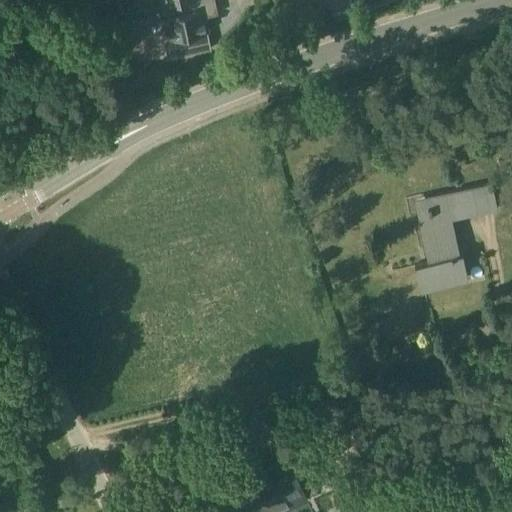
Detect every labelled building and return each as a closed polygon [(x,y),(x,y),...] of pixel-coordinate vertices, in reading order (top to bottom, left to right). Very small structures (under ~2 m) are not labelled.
[(105,0),(104,0),(88,10),(94,19),(111,9),(105,0)] [(166,28),(162,32),(168,58),(211,48),(207,31),(209,30),(206,16),(215,14),(218,10),(215,0),(180,0),(161,4),(157,5),(161,19),(164,18),(166,28)] [(345,0),(327,0),(333,14),(349,7),(345,0)] [(323,5),(308,11),(313,23),(328,17),(323,5)] [(102,22),(76,27),(78,41),(105,35),(102,22)] [(422,214),(432,260),(418,263),(423,287),(466,277),(462,254),(457,254),(450,217),(496,207),(492,182),(431,195),(434,206),(431,207),(431,205),(427,206),(428,212),(422,214)] [(246,480),(228,489),(238,511),(260,511),(261,511),(272,511),(276,510),(306,496),(289,459),(257,473),(259,476),(247,482),(246,480)]
